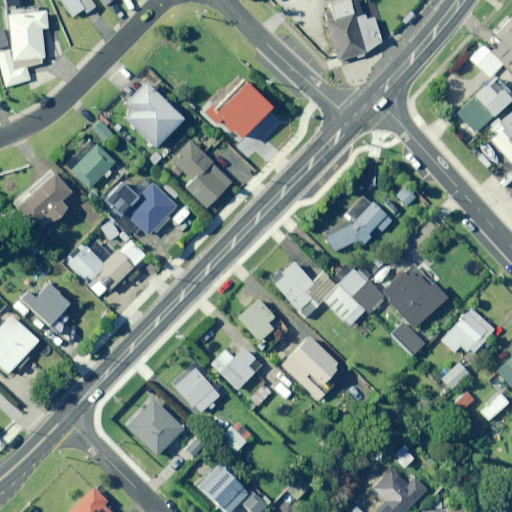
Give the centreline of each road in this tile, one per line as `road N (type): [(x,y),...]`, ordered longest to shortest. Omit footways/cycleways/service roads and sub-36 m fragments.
road 1 (tertiary): [(353,121),(64,416)]
road 2 (residential): [(167,0),(66,99),(0,138)]
road 3 (residential): [(511,245),(376,97)]
road 4 (residential): [(353,121),(223,0)]
road 5 (residential): [(161,511),(64,416)]
road 6 (tertiary): [(461,0),(376,97)]
